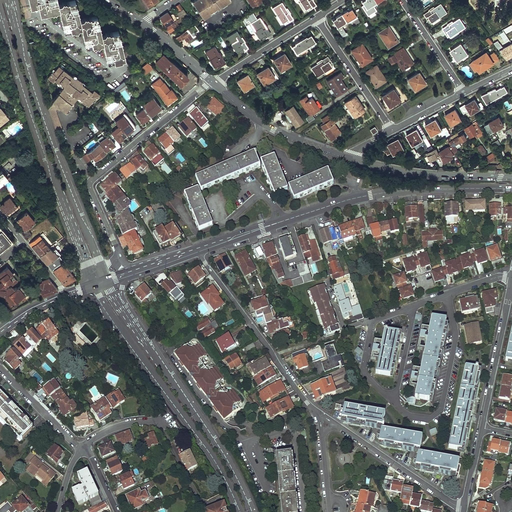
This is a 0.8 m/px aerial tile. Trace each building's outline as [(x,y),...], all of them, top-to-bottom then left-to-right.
[(58,12),(64,33),(81,29),(86,48),(104,44),(110,62),(116,61),(116,62),(123,61),(123,59),(125,58),(118,31),(101,35),(96,16),(78,20),(73,2),(57,6),(55,0),(27,0),(30,10),(39,8),(41,16),(58,12)] [(194,0),(193,1),(198,9),(200,8),(202,11),(200,12),(203,16),(206,14),(208,16),(214,12),(213,10),(219,6),(220,8),(227,3),(226,1),(227,0),(194,0)] [(298,0),(305,10),(311,5),(312,7),(315,4),(312,0),(298,0)] [(362,0),(361,1),(364,5),(362,6),(368,16),(376,10),(373,6),(376,4),(373,0),(362,0)] [(272,8),(282,23),(287,20),(288,21),(292,18),(281,2),(272,8)] [(442,3),(425,14),(427,17),(428,16),(433,22),(448,12),(442,3)] [(176,7),(179,12),(176,13),(179,17),(185,13),(179,4),(176,7)] [(342,14),(348,23),(357,17),(351,8),(342,14)] [(160,17),(166,26),(173,21),(167,12),(160,17)] [(332,20),(338,30),(341,34),(344,32),(341,27),(348,23),(342,14),(332,20)] [(166,27),(170,32),(174,29),(173,28),(176,26),(175,25),(186,17),(184,15),(166,27)] [(250,23),(260,39),(266,35),(267,36),(270,34),(260,17),(250,23)] [(460,18),(444,29),(446,32),(447,31),(451,37),(466,27),(460,18)] [(379,34),(389,48),(399,41),(390,27),(379,34)] [(187,30),(176,37),(179,41),(184,37),(185,39),(187,41),(192,38),(187,30)] [(226,37),(237,53),(243,48),(244,50),(247,48),(236,31),(226,37)] [(300,39),(306,49),(316,43),(310,33),(300,39)] [(291,46),(297,55),(306,49),(300,39),(291,46)] [(511,56),(511,43),(503,48),(498,40),(495,43),(506,61),(511,56)] [(450,50),(457,61),(469,54),(461,42),(450,50)] [(351,51),(361,66),(371,59),(362,44),(351,51)] [(205,53),(215,67),(221,63),(222,65),(225,63),(214,46),(205,53)] [(397,61),(403,70),(413,63),(403,48),(388,58),(392,64),(397,61)] [(494,52),(489,55),(487,52),(473,61),(479,70),(480,71),(486,67),(487,68),(493,64),(499,60),(494,52)] [(273,60),(280,71),(291,64),(284,53),(273,60)] [(158,63),(182,84),(190,76),(165,55),(158,63)] [(327,57),(311,68),(317,77),(333,66),(327,57)] [(479,70),(473,61),(470,64),(476,72),(479,70)] [(144,66),(149,72),(154,68),(149,63),(144,66)] [(63,83),(52,96),(63,106),(75,93),(77,93),(81,96),(80,98),(87,104),(91,100),(92,101),(97,96),(91,91),(89,93),(80,84),(80,82),(74,77),(71,77),(58,65),(54,70),(53,68),(48,74),(54,78),(55,76),(58,79),(60,78),(63,81),(63,83)] [(366,72),(376,87),(387,80),(376,65),(366,72)] [(256,73),(263,85),(274,78),(267,66),(256,73)] [(408,79),(415,90),(426,83),(419,72),(408,79)] [(341,79),(344,77),(341,73),(328,81),(337,96),(348,89),(341,79)] [(236,80),(243,91),(254,84),(247,74),(236,80)] [(156,88),(167,103),(176,96),(172,91),(171,92),(164,82),(156,88)] [(130,99),(134,96),(126,85),(115,93),(124,104),(126,102),(121,94),(124,91),(130,99)] [(482,96),(487,104),(507,92),(504,87),(501,89),(501,88),(497,91),(496,89),(482,96)] [(383,96),(389,106),(400,99),(394,89),(383,96)] [(345,102),(355,117),(365,110),(356,96),(345,102)] [(143,106),(150,116),(161,107),(153,97),(143,106)] [(306,97),(300,101),(310,115),(305,118),(309,123),(315,119),(312,114),(320,109),(312,97),(308,100),(306,97)] [(48,110),(55,126),(60,124),(53,105),(55,102),(51,99),(47,104),(48,110)] [(208,107),(218,117),(226,110),(216,99),(208,107)] [(469,112),(471,114),(480,109),(475,100),(466,105),(469,112)] [(194,104),(201,113),(205,110),(198,101),(194,104)] [(190,114),(202,129),(209,123),(201,113),(194,104),(189,109),(192,113),(190,114)] [(143,108),(136,114),(142,122),(147,118),(151,124),(154,121),(150,116),(143,106),(142,105),(141,106),(143,108)] [(285,110),(290,118),(298,113),(292,105),(285,110)] [(469,112),(466,105),(461,108),(465,115),(469,112)] [(0,124),(9,117),(0,107),(0,124)] [(445,115),(451,125),(461,119),(456,109),(445,115)] [(321,125),(331,140),(335,137),(335,136),(340,132),(334,124),(338,121),(332,112),(322,120),(324,123),(321,125)] [(290,118),(296,126),(303,121),(298,113),(290,118)] [(117,121),(127,134),(136,127),(126,114),(117,121)] [(489,123),(494,132),(504,126),(499,117),(489,123)] [(426,125),(431,135),(442,130),(436,119),(426,125)] [(189,120),(180,127),(188,137),(197,129),(189,120)] [(477,124),(484,134),(485,133),(477,121),(474,123),(475,125),(477,124)] [(494,132),(489,123),(485,126),(490,134),(494,132)] [(465,128),(471,137),(475,134),(477,138),(484,134),(477,124),(475,125),(473,127),(472,124),(465,128)] [(113,132),(119,141),(127,135),(123,130),(122,131),(120,127),(113,132)] [(407,135),(413,145),(423,140),(417,129),(407,135)] [(167,135),(174,143),(176,146),(182,141),(174,130),(167,135)] [(462,131),(448,140),(449,142),(464,133),(462,131)] [(464,133),(449,142),(451,145),(450,146),(455,153),(456,153),(456,152),(457,151),(457,150),(458,149),(458,148),(458,147),(457,146),(457,145),(457,144),(467,137),(464,133)] [(99,142),(107,151),(115,144),(109,135),(99,142)] [(159,141),(166,150),(165,151),(169,156),(176,149),(172,145),(174,143),(167,135),(159,141)] [(392,152),(394,155),(404,149),(399,138),(388,144),(389,145),(388,145),(387,144),(380,148),(387,152),(388,154),(392,152)] [(145,153),(156,166),(164,159),(150,141),(146,144),(149,149),(145,153)] [(91,150),(94,154),(92,156),(95,160),(106,152),(99,144),(91,150)] [(477,146),(477,148),(481,153),(483,154),(485,152),(485,150),(482,145),(480,144),(477,146)] [(440,152),(444,162),(449,160),(448,159),(452,156),(452,155),(455,153),(450,146),(440,152)] [(427,153),(431,160),(440,156),(436,149),(427,153)] [(92,156),(89,152),(82,157),(86,162),(91,158),(90,157),(92,156)] [(255,153),(197,177),(202,190),(260,167),(255,153)] [(487,163),(493,159),(492,157),(493,156),(491,154),(484,159),(487,163)] [(148,167),(140,157),(136,160),(135,159),(132,162),(138,170),(137,171),(140,174),(142,172),(139,169),(141,167),(144,171),(148,167)] [(261,162),(274,195),(288,190),(275,157),(261,162)] [(121,171),(127,179),(137,171),(133,167),(133,168),(130,165),(126,169),(125,168),(121,171)] [(328,171),(289,187),(294,199),(334,183),(328,171)] [(116,175),(108,181),(115,189),(116,188),(122,183),(116,175)] [(101,187),(108,195),(115,189),(108,181),(101,187)] [(138,231),(128,209),(130,207),(128,204),(128,203),(127,201),(124,198),(116,188),(115,189),(108,195),(106,196),(112,203),(111,204),(116,210),(116,215),(118,217),(115,219),(123,237),(128,246),(130,253),(132,252),(134,255),(143,251),(134,232),(138,231)] [(185,193),(200,230),(213,225),(198,188),(185,193)] [(19,208),(10,197),(4,202),(5,203),(0,206),(0,207),(2,211),(3,210),(7,214),(6,215),(7,217),(19,208)] [(490,205),(491,217),(497,216),(497,214),(502,214),(501,204),(504,204),(504,198),(500,198),(500,205),(490,205)] [(467,203),(467,212),(486,211),(485,202),(467,203)] [(446,205),(446,218),(459,217),(458,205),(446,205)] [(406,208),(407,219),(420,218),(420,215),(419,207),(406,208)] [(17,221),(24,230),(21,233),(23,236),(29,232),(26,228),(34,222),(27,213),(17,221)] [(363,224),(361,220),(352,223),(356,234),(356,235),(361,234),(360,231),(363,230),(361,224),(363,224)] [(399,233),(397,220),(389,223),(391,235),(399,233)] [(164,230),(171,241),(171,242),(184,235),(176,223),(164,230)] [(339,228),(340,231),(344,242),(350,240),(350,238),(353,237),(352,236),(356,234),(352,223),(339,228)] [(391,235),(389,223),(379,225),(382,236),(387,235),(388,237),(391,236),(391,235)] [(382,236),(379,225),(373,226),(369,227),(371,232),(373,238),(373,239),(375,238),(376,241),(383,240),(382,236)] [(0,236),(6,245),(10,241),(0,228),(0,236)] [(154,234),(161,246),(171,241),(164,230),(163,228),(154,234)] [(333,242),(329,229),(320,232),(324,245),(333,242)] [(436,229),(431,229),(429,231),(429,233),(422,233),(423,248),(427,247),(426,241),(443,240),(443,232),(438,232),(437,230),(436,229)] [(318,250),(314,240),(311,241),(309,240),(307,235),(299,238),(304,253),(303,253),(305,259),(312,257),(318,255),(316,251),(318,250)] [(119,239),(123,249),(128,246),(123,237),(119,239)] [(296,255),(290,238),(279,241),(285,259),(296,255)] [(32,246),(40,256),(49,249),(41,239),(32,246)] [(261,242),(264,252),(266,258),(276,255),(270,239),(261,242)] [(395,253),(396,256),(404,254),(402,244),(398,244),(399,251),(395,253)] [(487,248),(491,262),(502,259),(497,245),(487,248)] [(254,250),(259,258),(261,258),(260,256),(264,254),(263,252),(260,247),(254,250)] [(60,254),(56,248),(51,252),(49,249),(40,256),(47,264),(60,254)] [(469,255),(457,259),(458,261),(446,265),(445,261),(441,262),(443,267),(440,268),(441,270),(433,273),(436,282),(444,280),(443,276),(449,274),(449,276),(461,272),(461,270),(473,266),(472,264),(478,262),(478,264),(487,261),(484,250),(475,253),(474,249),(468,251),(469,255)] [(255,269),(247,254),(245,253),(242,253),(235,257),(245,274),(255,269)] [(63,260),(59,255),(47,264),(51,269),(63,260)] [(215,261),(221,272),(231,267),(225,255),(215,261)] [(404,262),(408,273),(416,270),(415,267),(421,265),(422,268),(430,266),(426,255),(404,262)] [(272,271),(278,282),(281,281),(280,278),(283,277),(277,258),(267,261),(270,267),(272,266),(273,270),(272,271)] [(330,267),(332,271),(329,272),(330,275),(340,272),(335,258),(329,260),(330,263),(331,263),(332,266),(330,267)] [(306,261),(297,263),(299,275),(309,274),(306,261)] [(53,272),(64,285),(65,285),(75,279),(64,264),(53,272)] [(210,275),(203,265),(189,275),(196,285),(205,277),(206,278),(210,275)] [(12,273),(7,267),(0,272),(0,293),(4,294),(4,299),(9,305),(15,299),(16,300),(21,296),(22,297),(27,292),(16,279),(17,279),(12,273)] [(232,268),(240,283),(243,281),(235,267),(232,268)] [(170,277),(176,285),(184,281),(182,277),(183,276),(181,272),(176,274),(175,272),(172,273),(173,276),(170,277)] [(394,277),(399,292),(401,291),(403,299),(414,295),(411,284),(404,286),(404,283),(406,282),(404,274),(394,277)] [(307,275),(280,283),(282,290),(309,282),(307,275)] [(40,295),(41,297),(58,290),(48,278),(37,285),(42,294),(40,295)] [(162,286),(169,294),(171,293),(175,289),(171,283),(168,285),(166,282),(162,286)] [(248,287),(254,297),(257,295),(251,285),(248,287)] [(135,294),(142,302),(146,299),(151,294),(144,286),(135,294)] [(218,293),(213,286),(204,293),(211,302),(209,303),(215,310),(224,304),(218,296),(217,297),(215,295),(218,293)] [(185,296),(177,287),(171,293),(178,302),(185,296)] [(319,287),(306,291),(310,303),(312,303),(321,329),(323,329),(326,335),(337,331),(335,325),(332,326),(319,287)] [(483,294),(487,314),(494,312),(492,307),(495,307),(494,300),(497,299),(495,292),(483,294)] [(208,304),(209,303),(211,302),(204,293),(202,295),(208,304)] [(460,301),(462,313),(478,310),(476,298),(460,301)] [(252,303),(255,312),(268,308),(265,299),(252,303)] [(268,308),(255,312),(257,316),(263,314),(262,312),(269,311),(268,308)] [(40,313),(44,320),(52,315),(49,309),(40,313)] [(263,314),(266,324),(267,324),(275,321),(271,310),(269,311),(262,312),(263,314)] [(212,321),(210,318),(197,325),(199,330),(205,327),(206,330),(213,326),(212,323),(210,324),(209,322),(212,321)] [(418,389),(416,397),(430,400),(431,395),(436,370),(438,358),(444,328),(446,321),(432,318),(430,330),(425,351),(421,370),(418,389)] [(267,324),(270,333),(280,330),(281,332),(287,330),(287,328),(289,327),(288,323),(283,324),(282,319),(275,321),(267,324)] [(37,331),(47,344),(58,334),(49,322),(37,331)] [(18,327),(24,332),(28,328),(24,323),(18,327)] [(478,323),(465,326),(467,340),(471,339),(473,340),(474,344),(482,342),(478,323)] [(217,324),(203,332),(206,337),(215,332),(213,331),(218,327),(217,324)] [(425,351),(430,330),(422,328),(418,350),(425,351)] [(281,332),(272,336),(273,341),(289,336),(287,330),(281,332)] [(24,340),(33,349),(41,341),(32,332),(24,340)] [(378,362),(376,373),(390,376),(392,367),(397,342),(399,335),(384,332),(382,343),(378,362)] [(81,345),(82,344),(84,342),(76,334),(73,337),(81,345)] [(216,341),(222,352),(234,346),(228,335),(216,341)] [(12,345),(24,357),(25,356),(24,355),(30,350),(32,352),(34,350),(33,349),(24,340),(20,337),(12,345)] [(378,362),(382,343),(374,342),(371,360),(378,362)] [(240,401),(199,344),(193,347),(190,343),(175,355),(223,421),(239,410),(235,405),(240,401)] [(338,356),(335,344),(326,347),(330,360),(324,362),(328,376),(346,369),(341,355),(338,356)] [(310,365),(305,350),(292,355),(297,370),(310,365)] [(6,359),(8,361),(6,363),(14,371),(22,364),(19,362),(22,359),(14,351),(6,359)] [(240,364),(236,355),(230,358),(229,356),(225,358),(231,369),(236,367),(236,369),(243,365),(242,363),(240,364)] [(270,367),(265,359),(253,366),(248,368),(251,374),(252,373),(254,376),(270,367)] [(270,367),(254,376),(251,379),(252,380),(254,378),(258,385),(268,380),(270,383),(275,380),(277,379),(270,367)] [(466,367),(449,447),(461,450),(462,444),(468,419),(472,398),(477,375),(479,369),(466,367)] [(241,369),(233,374),(235,377),(238,376),(241,382),(247,379),(241,369)] [(418,389),(421,370),(414,369),(410,387),(418,389)] [(312,386),(314,393),(317,392),(319,399),(335,394),(333,387),(348,382),(345,374),(312,386)] [(511,376),(504,376),(502,386),(511,388),(511,385),(511,380),(511,376)] [(44,388),(51,397),(63,389),(61,386),(59,387),(56,383),(60,380),(58,378),(44,388)] [(288,393),(281,381),(277,383),(275,380),(270,383),(257,391),(263,402),(279,393),(281,397),(288,393)] [(0,421),(20,441),(24,437),(25,437),(30,433),(29,432),(35,427),(29,421),(32,417),(26,411),(22,415),(15,407),(18,403),(12,397),(8,401),(0,391),(0,387),(2,386),(0,384),(0,421)] [(32,390),(36,393),(41,388),(38,384),(32,390)] [(511,388),(502,386),(499,398),(509,400),(511,388)] [(51,397),(53,401),(54,400),(58,405),(67,399),(61,392),(64,390),(63,389),(51,397)] [(105,399),(112,408),(115,406),(115,407),(125,401),(119,393),(115,395),(114,393),(105,399)] [(294,407),(288,393),(281,397),(283,401),(267,408),(271,417),(282,412),(285,411),(294,407)] [(58,405),(61,409),(59,410),(64,417),(77,408),(72,401),(70,403),(67,399),(58,405)] [(92,408),(100,421),(111,414),(109,410),(112,408),(105,399),(92,408)] [(345,406),(342,419),(382,427),(385,415),(345,406)] [(497,410),(494,421),(505,423),(507,414),(507,412),(497,410)] [(75,419),(77,430),(90,428),(90,426),(93,426),(94,425),(93,422),(92,421),(89,422),(87,411),(79,418),(75,419)] [(379,442),(419,451),(422,439),(382,430),(379,442)] [(116,437),(119,444),(122,443),(123,445),(132,441),(129,432),(116,437)] [(145,440),(148,449),(158,445),(153,434),(149,435),(150,438),(145,440)] [(102,441),(105,447),(99,449),(103,458),(114,453),(108,438),(102,441)] [(489,443),(487,452),(490,453),(491,449),(499,451),(500,442),(493,441),(492,443),(489,443)] [(500,442),(499,451),(498,453),(508,455),(510,444),(500,442)] [(47,456),(57,464),(61,460),(60,458),(64,453),(55,446),(54,448),(50,452),(47,456)] [(180,455),(188,472),(191,470),(192,472),(198,469),(190,452),(184,455),(183,453),(180,455)] [(281,498),(282,511),(296,511),(291,454),(277,456),(281,498)] [(419,454),(416,466),(456,475),(459,463),(419,454)] [(32,464),(27,470),(35,477),(37,475),(44,481),(46,479),(50,482),(56,475),(50,470),(48,471),(46,470),(48,468),(36,457),(31,463),(32,464)] [(107,463),(113,475),(123,471),(121,467),(122,466),(121,464),(120,464),(117,458),(107,463)] [(485,462),(483,472),(492,474),(495,460),(492,459),(489,459),(488,463),(485,462)] [(88,501),(92,507),(102,502),(88,472),(78,476),(83,488),(80,489),(79,488),(72,491),(78,505),(88,501)] [(483,472),(481,483),(490,485),(492,474),(483,472)] [(120,478),(124,489),(134,485),(132,480),(134,479),(132,473),(120,478)] [(392,481),(391,491),(401,493),(402,488),(404,478),(400,476),(399,483),(392,481)] [(392,481),(393,479),(385,477),(382,486),(384,490),(391,491),(392,481)] [(413,490),(402,488),(401,493),(399,503),(409,505),(412,494),(413,490)] [(127,497),(133,510),(146,504),(146,501),(148,498),(146,493),(141,495),(139,491),(127,497)] [(361,496),(359,505),(364,506),(366,507),(368,494),(360,492),(359,495),(361,496)] [(368,494),(366,507),(370,508),(374,508),(375,505),(373,504),(375,495),(368,494)] [(409,505),(420,508),(421,501),(422,497),(412,494),(409,505)] [(0,506),(2,507),(12,498),(11,497),(0,506)] [(17,511),(23,511),(29,507),(22,499),(13,507),(17,511)] [(433,504),(421,501),(420,508),(419,511),(424,511),(440,511),(441,511),(432,509),(433,504)]
